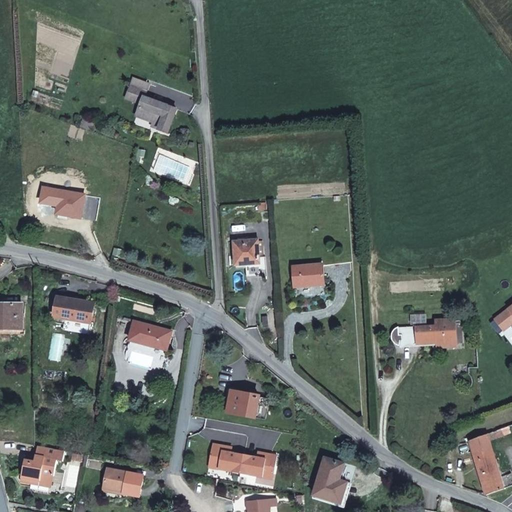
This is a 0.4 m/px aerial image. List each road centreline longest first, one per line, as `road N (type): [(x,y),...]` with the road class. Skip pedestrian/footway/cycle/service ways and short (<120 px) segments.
road 1 (unclassified): [(498,511),(379,451),(206,312)]
road 2 (unknown): [(232,328),(212,17),(192,0)]
road 3 (unclassified): [(206,312),(173,293),(0,250)]
road 4 (residential): [(206,312),(175,475),(197,511)]
